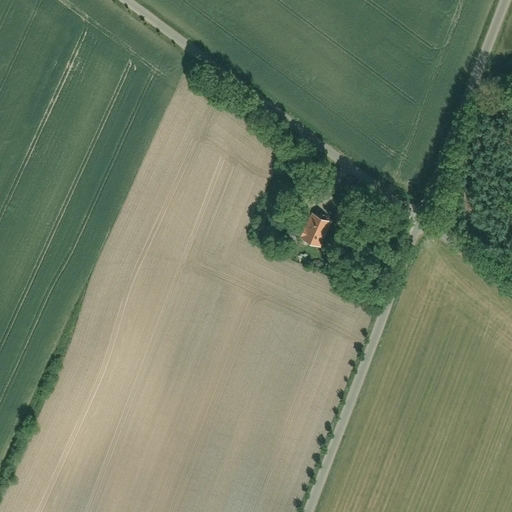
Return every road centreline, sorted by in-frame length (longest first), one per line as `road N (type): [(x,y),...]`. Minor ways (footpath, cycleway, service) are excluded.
road 1 (unclassified): [(124,0),(417,221)]
road 2 (unclassified): [(417,221),(308,511)]
road 3 (unclassified): [(506,0),(417,221)]
